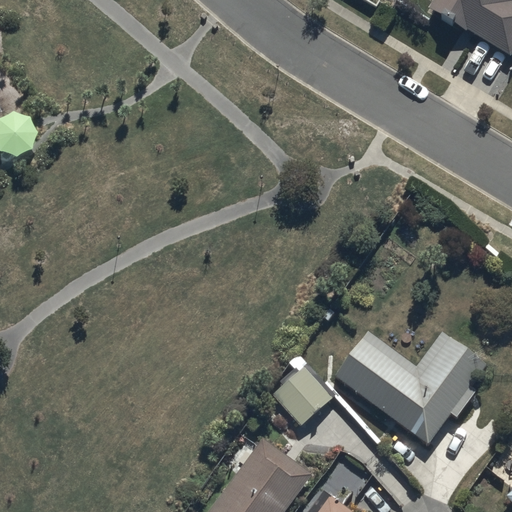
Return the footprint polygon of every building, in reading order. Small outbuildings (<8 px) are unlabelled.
[(511,55),(511,53),(511,0),(434,0),(430,9),(511,55)] [(368,330),(335,377),(429,445),(452,413),(458,417),(478,391),(472,386),(489,363),(444,330),(418,366),(368,330)] [(306,363),(273,390),(302,425),(335,397),(306,363)] [(285,511),(313,473),(264,437),(210,511),(285,511)] [(347,459),(307,511),(353,511),(342,503),(351,491),(357,496),(371,477),(347,459)]
